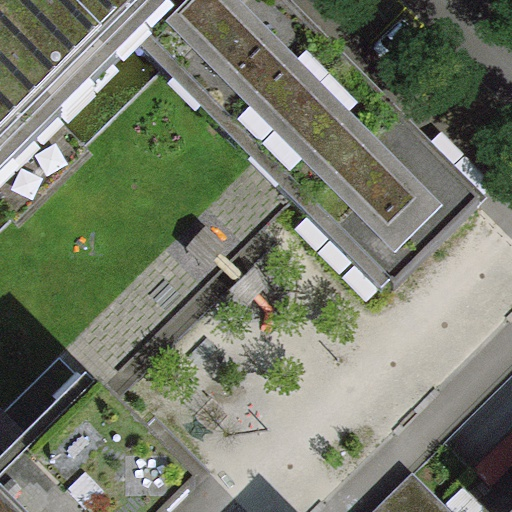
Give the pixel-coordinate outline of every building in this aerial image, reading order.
[(175,0),(0,0),(0,168),(3,172),(139,36),(175,0)] [(175,0),(139,36),(252,149),(353,49),(303,0),(175,0)] [(353,49),(252,149),(386,283),(487,183),(404,100),(353,49)] [(177,511),(216,473),(110,366),(0,474),(0,511),(177,511)] [(456,511),(414,470),(371,511),(456,511)] [(511,511),(511,496),(496,511),(511,511)]
